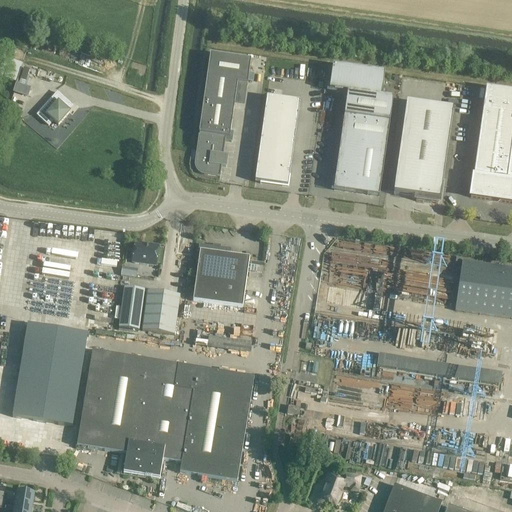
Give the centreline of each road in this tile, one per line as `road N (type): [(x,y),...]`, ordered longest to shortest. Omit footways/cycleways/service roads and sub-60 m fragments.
road 1 (unclassified): [(178,205),(164,142),(184,0)]
road 2 (unclassified): [(511,248),(313,219)]
road 3 (residential): [(178,205),(129,225),(0,206)]
road 4 (unclassified): [(288,374),(313,219)]
road 5 (unclassified): [(313,219),(178,205)]
